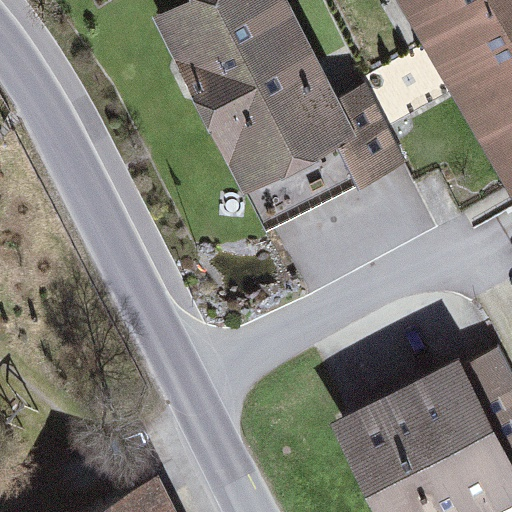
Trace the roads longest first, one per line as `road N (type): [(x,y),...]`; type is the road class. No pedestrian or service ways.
road 1 (tertiary): [(0,43),(86,153),(198,370)]
road 2 (residential): [(198,370),(511,213)]
road 3 (tertiary): [(198,370),(268,511)]
